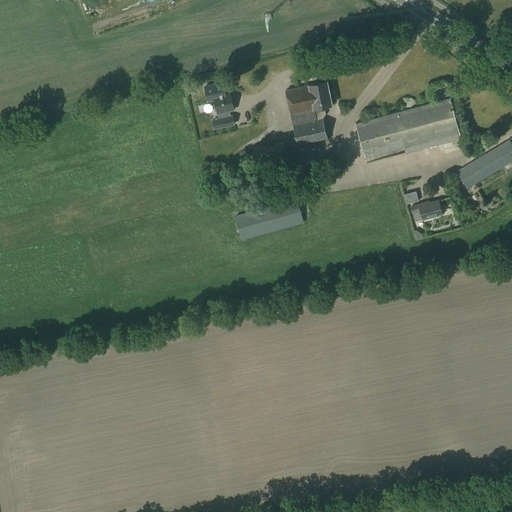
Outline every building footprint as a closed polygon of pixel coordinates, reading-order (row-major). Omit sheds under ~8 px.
[(310,85),(287,90),(298,144),(328,138),(324,118),(327,117),(327,114),(336,112),(335,104),(333,105),(328,81),(331,81),(329,74),(314,77),(315,84),(310,85)] [(223,83),(205,87),(208,101),(215,100),(218,113),(220,119),(219,119),(221,127),(234,124),(232,116),(230,117),(229,111),(234,110),(229,91),(225,93),(223,83)] [(448,88),(437,91),(439,97),(450,94),(448,88)] [(451,99),(357,125),(366,159),(406,148),(407,155),(462,140),(451,99)] [(511,144),(509,140),(456,171),(467,188),(511,161),(511,144)] [(283,143),(253,149),(257,165),(287,158),(283,143)] [(93,215),(198,192),(194,172),(77,198),(80,210),(91,208),(93,215)] [(416,192),(404,195),(407,204),(418,201),(416,192)] [(297,199),(235,216),(241,239),(303,222),(297,199)] [(425,202),(411,206),(415,222),(442,215),(438,200),(425,204),(425,202)] [(51,211),(0,222),(0,242),(55,230),(51,211)] [(209,227),(103,252),(108,272),(213,247),(209,227)]
